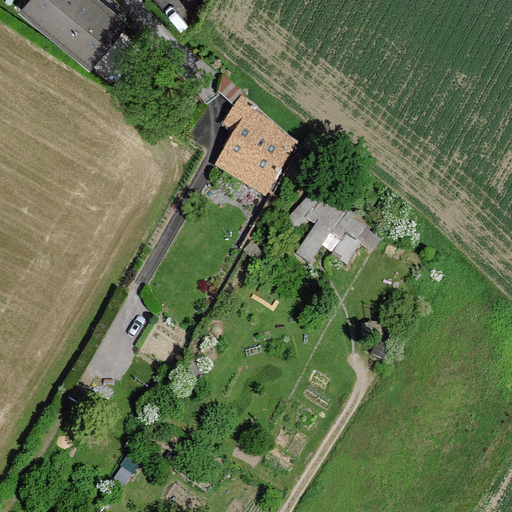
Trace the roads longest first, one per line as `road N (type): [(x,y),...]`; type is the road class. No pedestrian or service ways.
road 1 (track): [(131,0),(208,82),(214,153),(136,290),(132,317),(85,402)]
road 2 (track): [(285,511),(365,381),(362,362)]
